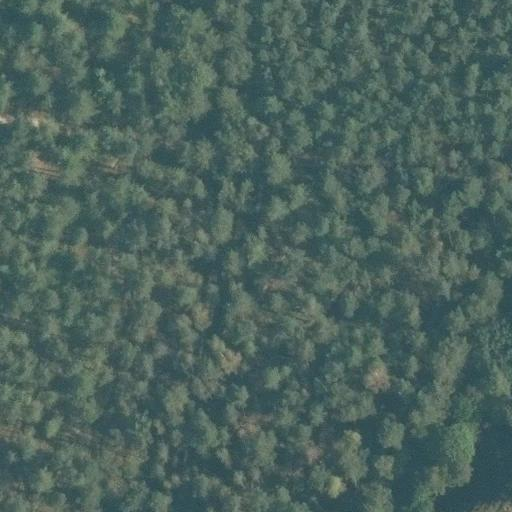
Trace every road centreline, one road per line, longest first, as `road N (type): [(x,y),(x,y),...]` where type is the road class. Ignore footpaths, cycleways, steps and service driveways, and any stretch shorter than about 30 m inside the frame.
road 1 (track): [(511,195),(0,125)]
road 2 (track): [(404,511),(511,311)]
